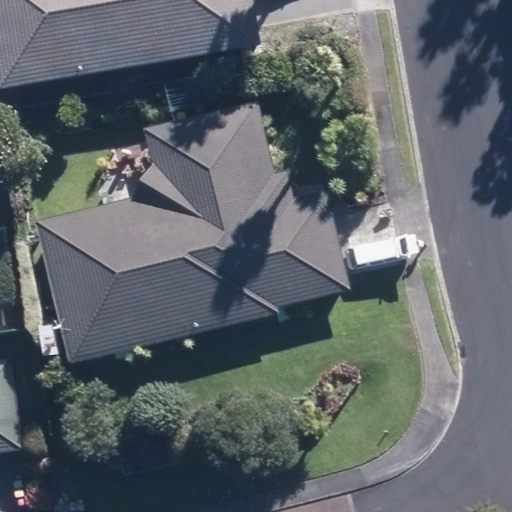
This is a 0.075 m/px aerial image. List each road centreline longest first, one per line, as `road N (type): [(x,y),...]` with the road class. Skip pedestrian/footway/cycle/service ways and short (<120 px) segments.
road 1 (residential): [(511,210),(471,0)]
road 2 (residential): [(395,511),(462,494),(511,461)]
